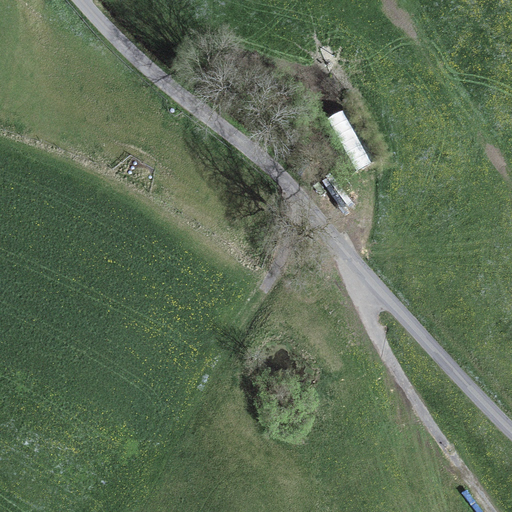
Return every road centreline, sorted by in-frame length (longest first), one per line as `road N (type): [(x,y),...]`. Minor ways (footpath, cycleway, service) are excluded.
road 1 (track): [(511,425),(83,0)]
road 2 (track): [(342,254),(381,339),(494,511)]
